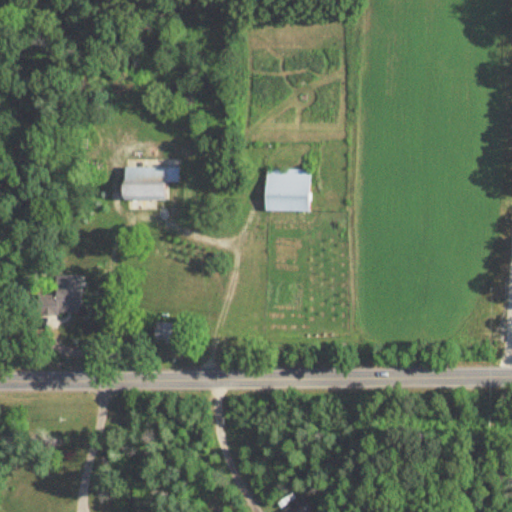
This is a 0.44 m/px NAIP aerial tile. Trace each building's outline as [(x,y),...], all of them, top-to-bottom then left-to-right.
[(129,202),(172,202),(172,184),(182,184),(182,168),(129,168),(129,202)] [(270,212),(314,212),(314,170),(270,170),(270,212)] [(42,296),(42,316),(84,316),(84,276),(59,276),(59,296),(42,296)] [(174,345),(174,323),(156,323),(156,345),(174,345)] [(316,511),(306,497),(283,511),(316,511)]
